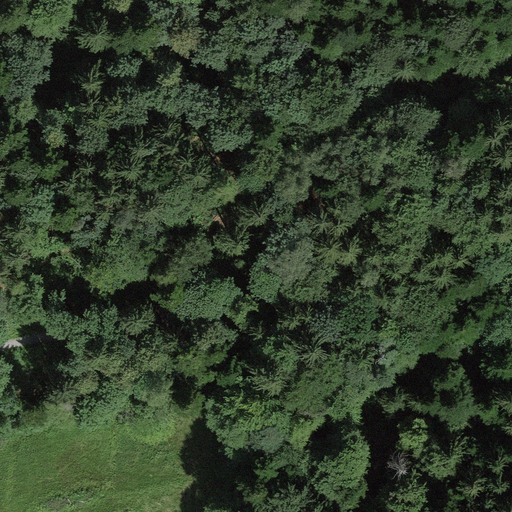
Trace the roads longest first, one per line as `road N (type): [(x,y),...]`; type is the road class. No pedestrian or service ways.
road 1 (track): [(459,216),(358,261),(245,296),(0,348)]
road 2 (track): [(511,267),(459,216),(399,109),(370,84),(240,43),(174,0)]
